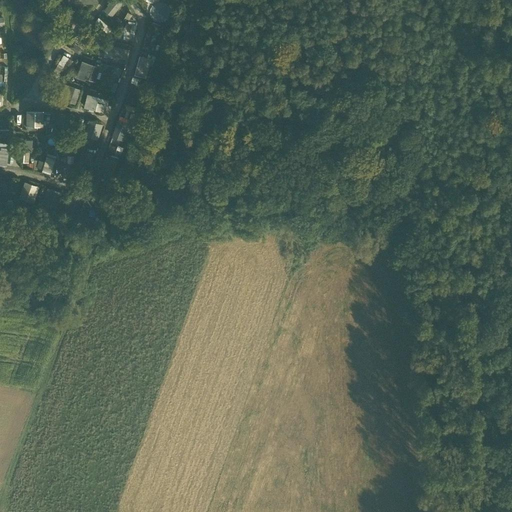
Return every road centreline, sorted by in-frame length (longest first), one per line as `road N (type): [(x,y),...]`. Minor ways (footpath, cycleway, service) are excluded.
road 1 (track): [(0,505),(86,258),(168,243),(207,197)]
road 2 (track): [(179,0),(86,258)]
